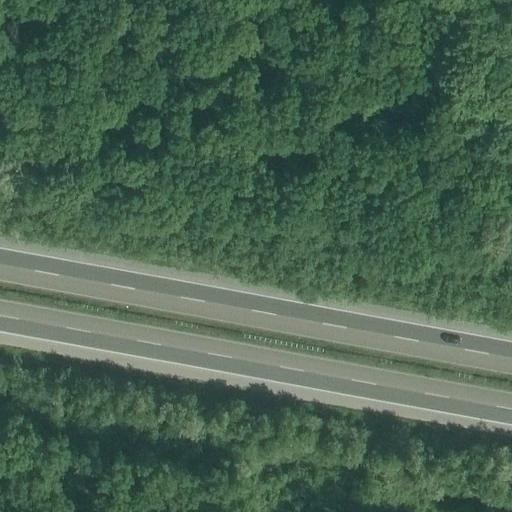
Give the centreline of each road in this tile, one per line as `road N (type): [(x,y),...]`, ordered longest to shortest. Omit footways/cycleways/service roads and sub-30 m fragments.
road 1 (motorway): [(511,358),(0,262)]
road 2 (motorway): [(0,312),(511,405)]
